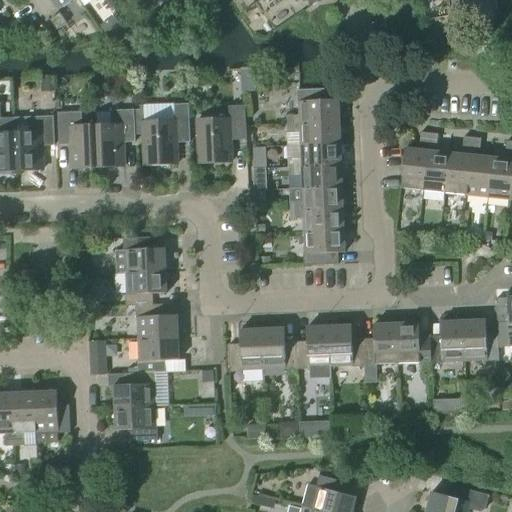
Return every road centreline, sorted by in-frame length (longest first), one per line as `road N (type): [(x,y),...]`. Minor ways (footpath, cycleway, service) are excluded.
road 1 (residential): [(371,302),(206,307),(201,211),(108,201),(0,204)]
road 2 (residential): [(74,511),(81,383),(68,361),(0,363)]
road 3 (residential): [(371,302),(360,82)]
road 4 (residential): [(360,82),(511,84)]
road 5 (residential): [(511,277),(498,277),(479,299),(371,302)]
